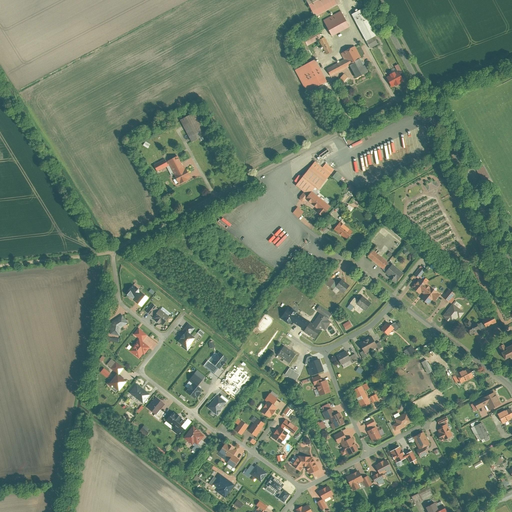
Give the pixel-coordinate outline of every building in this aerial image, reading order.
[(339,0),(305,0),(314,16),(341,2),(339,0)] [(340,10),(323,20),(332,35),(349,26),(340,10)] [(318,31),(298,43),(301,49),(321,38),(318,31)] [(374,36),(365,41),(369,49),(378,44),(374,36)] [(332,51),(324,37),(318,40),(326,54),(332,51)] [(366,72),(358,58),(360,57),(354,45),(340,53),(344,59),(326,69),(330,76),(348,66),(354,78),(366,72)] [(326,81),(314,59),(295,70),(306,92),(326,81)] [(385,77),(391,87),(402,81),(397,71),(385,77)] [(190,142),(208,133),(196,110),(179,119),(190,142)] [(185,168),(184,168),(177,155),(165,161),(164,159),(153,164),(157,172),(167,167),(171,176),(173,175),(178,184),(187,179),(186,178),(189,177),(185,168)] [(294,185),(305,194),(301,199),(321,215),(328,206),(314,195),(330,174),(334,170),(326,163),(322,167),(314,161),(294,185)] [(483,182),(490,178),(484,166),(476,171),(483,182)] [(341,176),(336,171),(331,176),(337,181),(341,176)] [(355,189),(350,184),(346,188),(351,193),(355,189)] [(303,212),(297,206),(292,212),(298,217),(303,212)] [(234,223),(236,221),(228,214),(226,216),(234,223)] [(346,240),(353,231),(339,220),(332,228),(346,240)] [(387,262),(372,250),(367,256),(382,269),(387,262)] [(404,273),(391,264),(384,273),(396,283),(404,273)] [(420,268),(414,276),(418,279),(423,271),(420,268)] [(333,288),(335,286),(343,293),(349,285),(340,278),(337,282),(330,277),(326,283),(333,288)] [(411,288),(419,294),(420,292),(423,294),(420,298),(429,305),(439,293),(429,286),(428,287),(426,285),(427,284),(419,278),(411,288)] [(134,301),(141,306),(148,297),(132,284),(126,292),(135,300),(134,301)] [(442,297),(448,301),(454,294),(449,289),(442,297)] [(370,303),(361,295),(355,303),(364,310),(370,303)] [(457,319),(464,311),(452,302),(442,316),(450,322),(455,317),(457,319)] [(333,314),(319,304),(315,310),(329,319),(333,314)] [(308,322),(307,324),(293,314),(294,312),(289,308),(287,311),(285,309),(280,317),(282,318),(281,320),(286,324),(288,322),(291,324),(292,322),(303,329),(303,330),(315,339),(322,328),(325,330),(331,321),(319,313),(311,324),(308,322)] [(162,325),(169,316),(159,309),(152,318),(162,325)] [(119,335),(120,328),(127,323),(121,314),(111,321),(109,333),(119,335)] [(482,322),(476,325),(479,330),(495,322),(492,315),(481,320),(482,322)] [(347,330),(353,326),(350,320),(343,325),(347,330)] [(468,335),(479,330),(476,325),(475,323),(471,325),(469,320),(463,323),(466,328),(465,328),(468,335)] [(386,335),(392,328),(395,331),(399,326),(394,321),(390,325),(387,322),(380,329),(386,335)] [(190,332),(194,327),(188,323),(184,328),(185,329),(176,342),(182,346),(181,347),(186,351),(191,345),(189,343),(194,336),(190,332)] [(138,328),(133,334),(141,341),(146,335),(138,328)] [(378,342),(375,344),(371,336),(358,343),(363,350),(359,352),(362,358),(366,356),(365,353),(376,347),(378,349),(381,347),(378,342)] [(138,358),(142,353),(143,354),(149,348),(139,339),(129,350),(138,358)] [(500,354),(504,360),(509,357),(510,359),(511,358),(511,344),(505,348),(503,345),(498,347),(501,353),(500,354)] [(289,363),(295,354),(282,346),(276,355),(289,363)] [(407,357),(416,353),(413,346),(404,350),(407,357)] [(341,364),(350,360),(352,363),(357,359),(354,353),(349,356),(345,350),(336,355),(341,364)] [(213,374),(218,368),(219,369),(227,358),(218,351),(217,354),(214,351),(203,365),(213,374)] [(115,361),(115,362),(111,359),(107,365),(110,368),(118,375),(124,368),(115,361)] [(323,371),(319,359),(309,363),(313,374),(323,371)] [(432,371),(425,359),(421,362),(427,374),(432,371)] [(299,374),(289,367),(283,376),(293,382),(299,374)] [(459,381),(460,383),(475,375),(473,370),(470,372),(467,367),(454,373),(455,374),(452,376),(456,383),(459,381)] [(101,372),(108,378),(111,373),(105,368),(101,372)] [(106,383),(117,391),(125,380),(115,372),(106,383)] [(188,380),(192,383),(185,391),(195,398),(201,389),(197,386),(202,379),(194,373),(188,380)] [(313,385),(315,385),(319,395),(330,392),(325,380),(320,381),(318,376),(311,378),(313,385)] [(371,403),(364,391),(368,389),(365,383),(351,391),(360,409),(371,403)] [(142,403),(150,394),(137,384),(130,393),(142,403)] [(264,400),(266,401),(259,410),(269,417),(276,407),(273,404),(277,399),(276,398),(278,396),(271,391),(270,393),(269,393),(264,400)] [(488,410),(500,404),(493,391),(473,402),(477,410),(485,405),(488,410)] [(222,392),(218,397),(216,395),(206,407),(211,411),(210,413),(214,416),(225,402),(226,403),(230,398),(222,392)] [(376,394),(370,397),(373,403),(379,400),(376,394)] [(164,412),(159,409),(164,404),(154,397),(146,407),(154,414),(153,415),(158,420),(164,412)] [(321,407),(323,411),(322,411),(327,420),(329,418),(331,423),(329,424),(332,429),(343,423),(338,412),(333,415),(327,403),(321,407)] [(288,407),(283,413),(288,416),(292,410),(288,407)] [(511,414),(509,409),(496,415),(501,424),(508,421),(510,425),(511,424),(511,414)] [(173,412),(164,423),(178,435),(183,428),(179,425),(183,420),(173,412)] [(394,418),(396,423),(391,425),(394,430),(410,422),(405,413),(400,416),(398,412),(393,415),(394,418)] [(445,415),(436,420),(440,426),(436,428),(438,432),(436,434),(440,441),(451,435),(446,425),(447,424),(446,421),(448,420),(445,415)] [(255,436),(265,423),(257,417),(247,430),(255,436)] [(373,418),(365,423),(368,429),(376,425),(373,418)] [(298,427),(286,419),(281,425),(294,434),(298,427)] [(241,435),(248,425),(241,420),(234,430),(241,435)] [(477,440),(481,439),(482,442),(489,439),(481,422),(479,423),(477,420),(470,424),(472,427),(471,427),(477,440)] [(145,425),(140,431),(147,436),(151,430),(145,425)] [(196,444),(203,435),(192,426),(183,438),(192,444),(193,442),(196,444)] [(271,437),(280,443),(283,445),(290,436),(287,433),(279,426),(271,437)] [(381,437),(375,427),(366,431),(372,442),(381,437)] [(342,431),(333,436),(337,444),(346,439),(342,431)] [(428,453),(424,446),(429,443),(422,431),(412,437),(418,448),(415,450),(419,458),(428,453)] [(357,450),(351,437),(340,443),(343,449),(340,451),(342,455),(346,454),(346,455),(357,450)] [(218,452),(219,453),(218,455),(225,460),(227,458),(229,459),(226,463),(234,468),(239,460),(233,456),(236,451),(224,443),(218,452)] [(399,447),(390,452),(395,463),(407,457),(409,462),(415,459),(411,452),(404,456),(399,447)] [(292,463),(291,465),(299,471),(303,466),(305,466),(308,474),(317,469),(311,456),(297,456),(296,457),(294,455),(290,462),(292,463)] [(494,459),(498,466),(504,462),(500,455),(494,459)] [(385,477),(384,476),(391,472),(389,469),(390,469),(385,459),(374,465),(377,472),(371,475),(375,483),(385,477)] [(254,481),(255,479),(260,482),(267,472),(257,465),(255,468),(250,465),(243,474),(254,481)] [(358,471),(345,477),(351,491),(358,488),(356,484),(362,481),(365,487),(372,484),(367,475),(361,478),(358,471)] [(212,486),(213,485),(218,488),(215,492),(224,497),(233,484),(219,475),(216,479),(213,476),(208,484),(212,486)] [(283,485),(272,477),(266,485),(268,487),(267,489),(270,491),(272,489),(277,493),(283,485)] [(328,485),(317,491),(322,500),(333,494),(328,485)] [(417,491),(418,493),(411,497),(415,504),(422,500),(432,495),(427,486),(417,491)] [(289,494),(284,490),(282,492),(280,491),(278,493),(280,495),(278,498),(283,502),(289,494)] [(244,503),(238,499),(234,504),(239,509),(244,503)] [(321,499),(316,502),(321,510),(326,507),(321,499)] [(261,511),(259,510),(260,509),(263,511),(267,506),(259,500),(255,505),(256,506),(251,511),(261,511)] [(424,507),(426,511),(444,511),(446,511),(441,501),(434,505),(433,503),(424,507)] [(311,511),(306,503),(295,509),(296,511),(311,511)]
